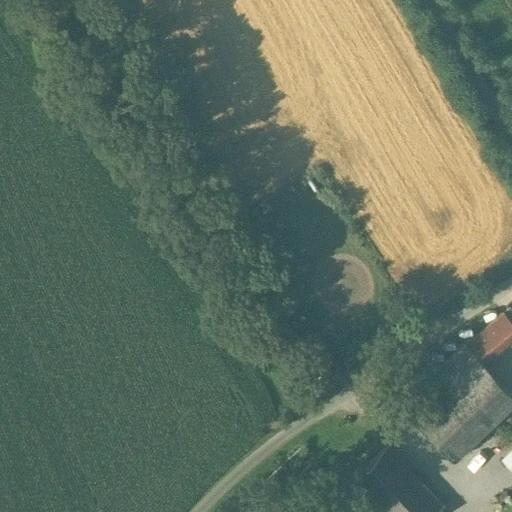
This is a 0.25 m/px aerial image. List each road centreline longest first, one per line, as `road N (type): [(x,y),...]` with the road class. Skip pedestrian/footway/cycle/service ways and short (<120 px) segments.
road 1 (residential): [(511,278),(326,406),(199,511)]
road 2 (residential): [(421,0),(511,141)]
